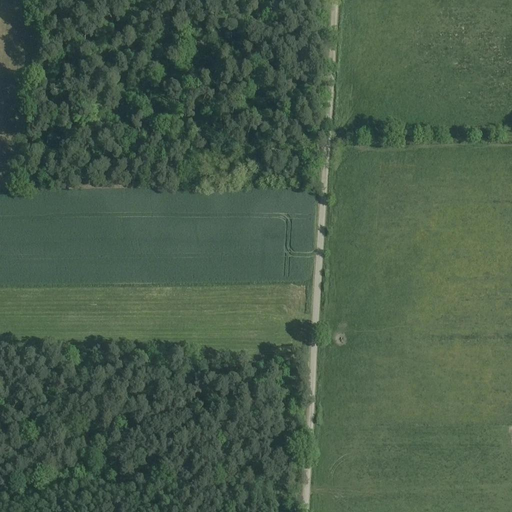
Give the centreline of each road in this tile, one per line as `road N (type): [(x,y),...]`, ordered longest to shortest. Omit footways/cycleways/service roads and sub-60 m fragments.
road 1 (track): [(332,0),(302,511)]
road 2 (track): [(324,134),(511,134)]
